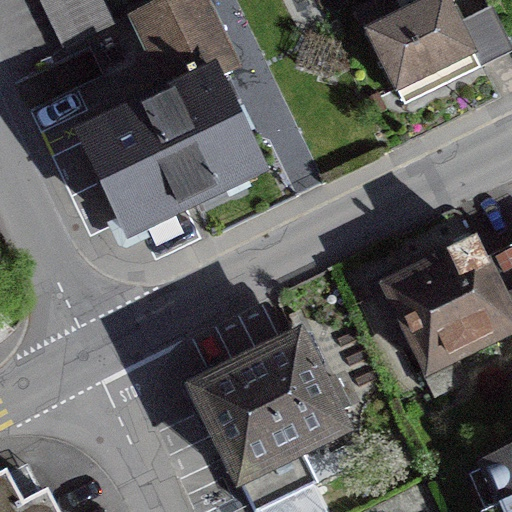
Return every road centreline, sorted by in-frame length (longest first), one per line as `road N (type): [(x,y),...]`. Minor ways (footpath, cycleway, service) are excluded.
road 1 (tertiary): [(511,146),(87,353)]
road 2 (residential): [(87,353),(0,158)]
road 3 (residential): [(156,511),(87,353)]
